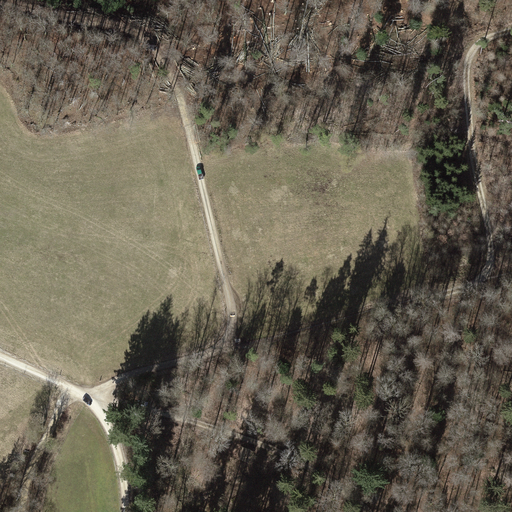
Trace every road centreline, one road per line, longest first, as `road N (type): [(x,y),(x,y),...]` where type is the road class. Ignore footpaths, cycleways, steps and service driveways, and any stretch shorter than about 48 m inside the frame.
road 1 (track): [(0,1),(143,40),(163,64),(179,94),(229,291),(232,348)]
road 2 (track): [(93,397),(262,444),(316,467),(371,511)]
road 3 (track): [(511,272),(232,348)]
road 4 (track): [(497,276),(475,168),(468,66),(485,39),(511,31)]
road 5 (track): [(232,348),(144,369),(93,397)]
road 6 (track): [(21,511),(70,387)]
road 7 (track): [(124,511),(114,440),(93,397)]
